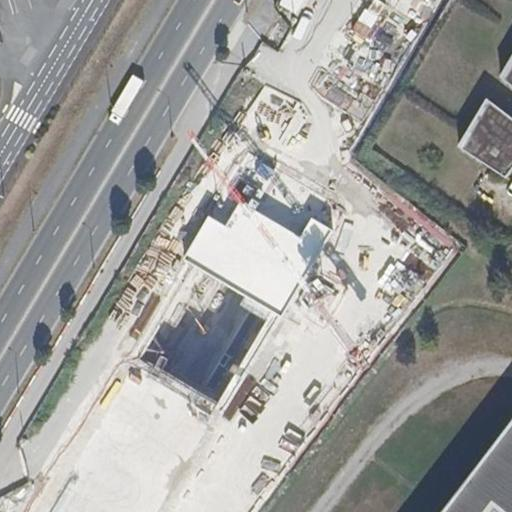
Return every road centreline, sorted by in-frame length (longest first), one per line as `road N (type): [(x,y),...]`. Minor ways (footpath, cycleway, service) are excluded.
road 1 (primary): [(0,391),(235,0)]
road 2 (primary): [(191,0),(0,325)]
road 3 (unclassified): [(0,157),(92,0)]
